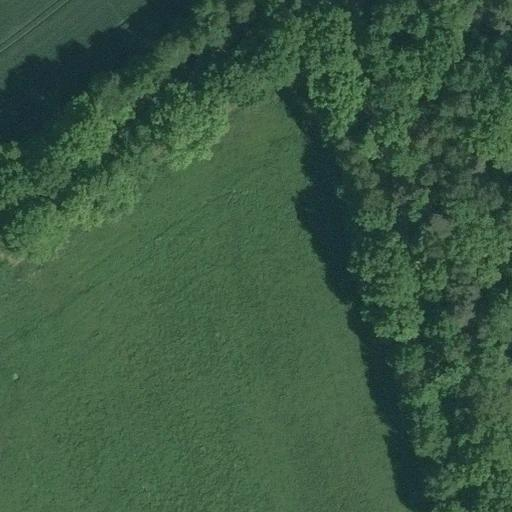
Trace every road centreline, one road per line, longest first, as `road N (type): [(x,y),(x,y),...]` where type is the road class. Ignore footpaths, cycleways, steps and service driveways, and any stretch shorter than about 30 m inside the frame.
road 1 (unclassified): [(479,511),(339,0)]
road 2 (unclassified): [(0,207),(311,0)]
